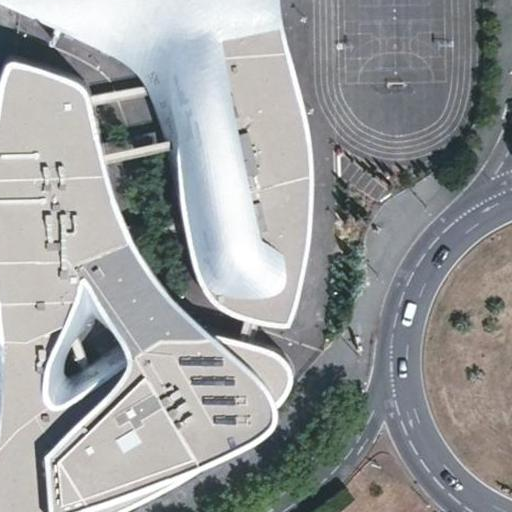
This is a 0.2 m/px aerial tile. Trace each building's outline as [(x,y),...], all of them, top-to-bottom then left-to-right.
[(2,0),(80,36),(93,43),(112,53),(124,61),(134,68),(141,77),(145,85),(148,91),(148,93),(155,110),(159,124),(162,135),(178,192),(186,227),(192,250),(194,258),(196,264),(198,270),(200,275),(203,283),(208,290),(216,297),(226,303),(237,308),(254,313),(261,314),(273,317),(295,319),(299,298),(301,286),(303,276),(306,256),(307,239),(306,225),(305,209),(303,195),(297,156),(291,131),(285,105),(278,82),(273,57),(265,23),(260,0),(2,0)] [(278,82),(285,105),(279,57),(278,0),(260,0),(265,23),(273,57),(278,82)] [(36,61),(41,61),(18,52),(16,52),(13,53),(10,53),(8,54),(6,55),(5,57),(4,58),(3,62),(0,88),(0,99),(2,89),(5,80),(7,73),(9,69),(12,66),(15,64),(20,62),(25,61),(30,61),(36,61)] [(9,69),(7,73),(5,80),(2,89),(0,99),(0,340),(1,341),(4,344),(7,346),(11,348),(15,348),(20,349),(24,349),(28,349),(32,348),(36,348),(40,347),(46,346),(53,343),(61,338),(83,320),(94,309),(104,300),(109,293),(112,285),(113,273),(114,253),(115,246),(115,229),(115,214),(114,199),(111,180),(105,155),(103,146),(101,137),(99,125),(98,120),(98,115),(97,109),(96,103),(92,94),(90,89),(83,81),(78,75),(72,71),(65,67),(58,64),(47,62),(41,61),(36,61),(30,61),(25,61),(20,62),(15,64),(12,66),(9,69)] [(175,292),(170,287),(166,283),(162,278),(157,271),(153,264),(146,255),(141,247),(137,239),(132,228),(127,219),(123,209),(112,176),(105,155),(111,180),(114,199),(115,214),(115,229),(115,246),(114,253),(113,273),(112,285),(109,293),(104,300),(94,309),(124,335),(125,337),(126,339),(137,331),(148,325),(156,323),(167,321),(175,322),(186,323),(211,328),(205,321),(198,317),(191,310),(185,304),(180,298),(175,292)] [(65,376),(65,370),(65,364),(66,357),(67,348),(71,339),(73,334),(76,329),(79,325),(83,320),(61,338),(53,343),(46,346),(40,347),(36,348),(32,348),(28,349),(18,419),(31,409),(43,399),(53,392),(65,383),(69,380),(67,380),(66,378),(65,376)] [(244,427),(260,415),(278,399),(288,388),(291,384),(293,380),(294,375),(294,373),(294,369),(293,363),(290,359),(287,354),(283,351),(278,348),(272,346),(266,343),(255,339),(243,335),(230,332),(221,330),(211,328),(186,323),(175,322),(167,321),(156,323),(148,325),(137,331),(126,339),(110,350),(83,369),(74,376),(69,380),(65,383),(53,392),(43,399),(31,409),(18,419),(9,427),(0,436),(0,511),(107,511),(129,501),(160,485),(196,463),(201,460),(217,448),(229,439),(244,427)] [(18,419),(28,349),(24,349),(20,349),(15,348),(11,348),(7,346),(4,344),(1,341),(0,340),(0,436),(9,427),(18,419)] [(278,399),(260,415),(244,427),(229,439),(217,448),(201,460),(202,461),(204,461),(205,461),(207,461),(215,458),(225,453),(237,447),(268,429),(271,426),(274,423),(277,420),(278,417),(279,414),(279,411),(279,408),(279,405),(279,402),(278,399)]
